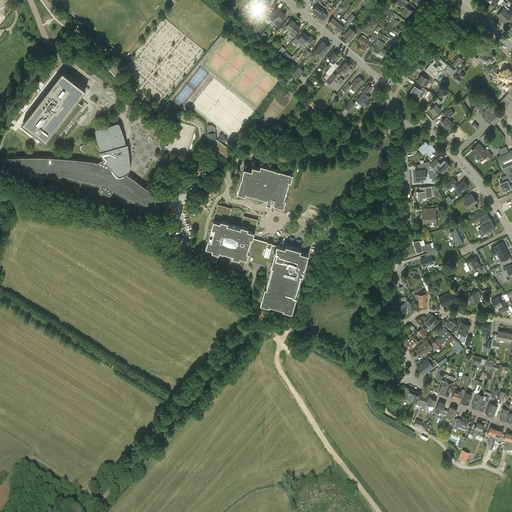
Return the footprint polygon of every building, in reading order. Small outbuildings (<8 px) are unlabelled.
[(267,0),(263,0),(257,8),(257,7),(261,11),(258,15),(262,18),(264,16),(263,16),(267,11),(265,9),(271,2),(267,0)] [(312,9),(318,14),(328,1),(324,6),(321,3),(322,0),(317,0),(319,1),(316,5),(312,9)] [(408,3),(405,0),(397,0),(395,3),(403,8),(401,12),(407,16),(408,16),(410,14),(409,13),(412,10),(406,6),(408,3)] [(323,19),(328,13),(325,11),(328,8),(327,8),(331,3),(328,1),(318,14),(323,19)] [(333,17),(328,22),(334,27),(340,19),(336,15),(340,11),(339,11),(342,8),(338,5),(336,8),(332,13),(334,15),(333,17)] [(277,7),(272,13),(269,11),(265,16),(269,19),(272,21),(273,20),(281,11),(277,7)] [(501,18),(507,11),(503,7),(497,14),(501,18)] [(399,29),(395,27),(399,21),(396,19),(398,16),(394,13),(388,9),(385,13),(392,17),(388,22),(389,22),(386,27),(396,34),(396,33),(397,33),(398,33),(399,31),(399,30),(398,30),(399,29)] [(286,15),(281,11),(273,20),(275,22),(274,24),(279,28),(283,22),(281,20),(286,15)] [(507,11),(501,18),(505,21),(507,19),(509,21),(511,18),(511,14),(511,15),(507,11)] [(340,19),(334,27),(339,32),(344,26),(346,24),(348,26),(356,17),(352,14),(344,23),(340,19)] [(283,23),(279,28),(279,29),(283,32),(287,27),(290,30),(295,23),(291,19),(291,20),(288,17),(283,23)] [(259,23),(254,28),(258,32),(263,27),(259,23)] [(290,30),(292,32),(290,35),(294,38),(298,33),(296,31),(300,27),(295,23),(290,30)] [(358,25),(353,31),(350,28),(344,35),(349,40),(356,33),(358,35),(363,29),(358,25)] [(452,33),(447,38),(450,42),(455,36),(460,42),(468,34),(468,33),(468,31),(467,30),(465,30),(464,30),(459,25),(452,33)] [(369,37),(367,39),(361,35),(358,41),(363,44),(361,48),(365,51),(371,41),(372,39),(375,40),(378,32),(375,30),(374,33),(373,32),(371,38),(369,37)] [(294,38),(292,41),(296,44),(298,42),(302,45),(304,42),(309,37),(303,32),(301,35),(298,33),(294,38)] [(383,39),(387,41),(389,38),(379,32),(377,36),(382,39),(383,39)] [(312,40),(309,37),(304,42),(310,47),(316,40),(313,38),(312,40)] [(375,45),(376,45),(373,50),(384,56),(386,50),(383,48),(386,42),(378,39),(375,45)] [(323,41),(315,50),(314,49),(311,54),(315,57),(318,53),(321,56),(329,46),(323,41)] [(306,58),(311,52),(307,49),(302,55),(306,58)] [(478,56),(479,56),(477,58),(472,54),(467,59),(475,67),(482,59),(487,63),(489,60),(491,62),(495,58),(493,56),(492,55),(492,54),(491,52),(490,52),(487,50),(485,52),(483,50),(478,56)] [(329,58),(331,60),(329,63),(331,65),(326,72),(327,73),(323,77),(327,79),(332,72),(338,65),(335,62),(337,60),(337,59),(339,56),(337,54),(338,54),(335,52),(334,51),(329,58)] [(426,68),(425,70),(428,73),(430,74),(434,78),(442,69),(438,65),(436,67),(433,65),(435,63),(436,61),(437,60),(438,61),(441,64),(440,66),(444,69),(443,70),(450,75),(454,70),(434,53),(430,57),(432,58),(434,60),(431,63),(430,63),(426,68)] [(455,67),(462,59),(459,56),(452,64),(455,67)] [(340,67),(336,71),(340,75),(344,70),(345,71),(348,73),(349,73),(351,70),(351,69),(349,67),(350,65),(350,64),(350,63),(349,62),(348,63),(345,61),(340,67)] [(296,80),(304,70),(299,67),(292,76),(296,80)] [(502,74),(499,76),(497,78),(501,81),(502,80),(503,80),(500,84),(498,86),(501,88),(502,87),(506,91),(507,90),(508,92),(499,102),(500,103),(499,105),(503,108),(504,107),(505,107),(511,99),(511,86),(506,81),(509,79),(510,80),(511,77),(511,76),(511,75),(511,73),(510,71),(507,68),(505,70),(504,69),(501,73),(502,74)] [(332,72),(327,79),(326,80),(330,84),(337,76),(332,72)] [(53,132),(59,136),(82,109),(69,97),(78,86),(64,74),(21,123),(44,142),(53,132)] [(428,75),(427,78),(421,74),(417,81),(425,86),(428,81),(432,84),(435,81),(428,75)] [(453,78),(459,83),(462,79),(456,74),(453,78)] [(351,84),(351,85),(348,83),(342,90),(345,92),(350,87),(355,91),(364,81),(358,76),(355,80),(351,84)] [(362,93),(356,100),(363,106),(363,105),(365,107),(370,102),(368,100),(370,97),(366,94),(367,93),(372,88),(368,85),(362,93)] [(422,87),(420,89),(414,85),(410,91),(417,95),(421,98),(426,90),(422,87)] [(481,96),(473,103),(480,110),(479,112),(482,116),(486,119),(485,120),(490,123),(491,120),(499,113),(487,100),(486,101),(481,96)] [(433,102),(435,104),(429,109),(435,115),(441,109),(437,105),(441,102),(438,98),(433,102)] [(355,103),(352,100),(345,108),(349,111),(354,106),(353,105),(355,103)] [(443,115),(445,117),(441,121),(450,131),(453,128),(450,125),(452,123),(448,119),(455,113),(450,108),(443,115)] [(74,158),(58,157),(21,156),(6,157),(6,164),(0,165),(0,164),(0,167),(6,169),(5,174),(28,176),(28,174),(58,177),(58,176),(65,177),(65,176),(101,184),(99,191),(110,195),(114,189),(139,205),(138,206),(151,214),(155,208),(158,210),(160,209),(161,209),(161,208),(156,203),(156,202),(155,201),(158,197),(152,193),(140,183),(129,175),(126,173),(127,172),(128,172),(129,171),(129,170),(130,169),(130,168),(130,167),(130,164),(129,158),(129,152),(128,144),(126,145),(125,140),(124,137),(123,133),(122,129),(120,125),(119,124),(118,123),(117,123),(116,123),(112,124),(110,125),(106,126),(101,127),(98,128),(97,128),(96,128),(96,129),(95,129),(95,130),(95,131),(96,137),(97,140),(98,146),(101,152),(90,146),(80,147),(79,152),(95,161),(74,158)] [(455,138),(460,142),(468,135),(464,132),(466,130),(462,125),(454,132),(458,136),(455,138)] [(214,147),(227,158),(232,152),(216,139),(216,133),(207,134),(208,144),(213,148),(214,147)] [(423,143),(418,148),(423,154),(425,151),(430,156),(433,153),(433,154),(433,153),(436,150),(431,145),(428,148),(423,143)] [(486,147),(484,149),(479,143),(471,151),(476,156),(475,157),(479,162),(484,157),(487,160),(493,155),(486,147)] [(502,170),(511,165),(511,149),(508,151),(506,146),(498,149),(498,151),(494,152),(496,157),(501,167),(502,170)] [(444,159),(440,163),(436,158),(430,164),(435,169),(437,167),(443,173),(448,169),(447,168),(450,165),(444,159)] [(417,164),(417,169),(415,169),(416,180),(426,179),(425,169),(432,168),(429,161),(417,164)] [(274,204),(280,205),(283,206),(285,198),(284,198),(289,180),(291,180),(293,173),(279,169),(279,170),(275,169),(276,168),(261,164),(260,168),(253,166),(252,169),(244,167),(242,175),(243,175),(242,178),(238,192),(245,194),(246,192),(267,198),(266,202),(270,203),(271,202),(274,203),(274,204)] [(500,186),(499,186),(501,190),(502,189),(503,191),(510,188),(508,183),(505,176),(501,177),(503,182),(499,184),(500,186)] [(463,180),(459,183),(453,177),(445,184),(449,189),(453,185),(461,193),(469,186),(463,180)] [(419,187),(420,191),(417,191),(418,201),(423,201),(422,198),(433,197),(432,186),(419,187)] [(471,193),(463,199),(471,212),(477,208),(474,203),(476,201),(471,193)] [(258,219),(252,218),(244,215),(240,227),(227,224),(232,208),(218,204),(203,258),(216,262),(220,250),(233,254),(229,266),(244,270),(248,254),(254,256),(253,260),(265,264),(267,260),(272,262),(271,266),(272,266),(266,287),(265,287),(261,303),(270,305),(270,304),(283,308),(283,309),(292,312),(296,296),(295,295),(301,274),(302,275),(303,270),(304,267),(308,254),(300,251),(300,249),(286,245),(285,247),(277,245),(272,244),(272,243),(268,241),(267,242),(252,238),(258,219)] [(435,208),(422,209),(423,224),(431,224),(431,219),(435,219),(435,224),(436,224),(435,208)] [(491,219),(490,219),(487,213),(487,214),(485,210),(470,217),(473,221),(479,218),(482,223),(480,224),(484,233),(495,228),(491,219)] [(452,226),(453,229),(449,231),(453,239),(450,241),(452,245),(457,242),(458,243),(462,241),(465,240),(462,234),(464,233),(461,225),(460,225),(459,223),(452,226)] [(419,241),(413,242),(414,245),(414,246),(417,253),(431,248),(432,251),(435,250),(434,247),(431,248),(430,243),(421,246),(419,241)] [(508,262),(506,258),(510,256),(503,242),(491,248),(494,255),(497,253),(500,260),(498,261),(501,266),(508,262)] [(431,255),(420,259),(423,266),(434,263),(431,255)] [(484,265),(480,267),(475,257),(465,262),(469,270),(476,267),(478,271),(481,270),(483,274),(487,272),(484,265)] [(506,276),(507,279),(508,281),(511,280),(511,279),(511,278),(511,277),(511,263),(503,268),(504,271),(507,270),(509,275),(506,276)] [(432,293),(424,276),(421,278),(427,291),(426,291),(428,295),(432,293)] [(418,294),(415,294),(416,300),(418,300),(419,306),(426,305),(426,303),(427,302),(426,298),(426,293),(425,290),(422,290),(422,294),(418,294)] [(471,295),(468,296),(465,297),(468,304),(475,301),(475,302),(479,300),(478,298),(481,297),(478,290),(470,294),(471,295)] [(455,300),(451,291),(438,297),(443,306),(455,300)] [(509,299),(504,302),(501,303),(498,296),(491,300),(495,308),(498,306),(501,313),(508,309),(506,306),(511,304),(509,299)] [(400,298),(400,302),(396,302),(397,312),(406,311),(406,302),(406,297),(400,298)] [(414,300),(407,301),(408,311),(415,310),(414,306),(417,306),(416,303),(414,303),(414,300)] [(428,332),(431,329),(439,321),(432,315),(424,323),(428,326),(425,329),(428,332)] [(451,317),(449,321),(445,326),(447,327),(447,328),(449,330),(450,329),(452,330),(455,325),(458,322),(451,317)] [(463,322),(462,323),(461,322),(457,332),(467,335),(470,325),(466,324),(466,323),(463,322)] [(482,323),(482,326),(480,326),(479,327),(479,330),(480,331),(482,331),(482,334),(489,334),(490,323),(482,323)] [(454,338),(443,326),(437,332),(448,343),(450,341),(453,344),(456,341),(454,338)] [(417,331),(423,337),(427,333),(421,327),(417,331)] [(498,330),(497,334),(493,333),(492,339),(493,339),(492,345),(499,346),(500,339),(504,340),(505,332),(498,330)] [(468,335),(465,344),(470,346),(473,337),(468,335)] [(418,343),(412,336),(405,343),(411,350),(418,343)] [(431,343),(436,349),(445,342),(442,338),(439,340),(437,338),(431,343)] [(433,347),(426,340),(418,346),(419,347),(416,350),(421,355),(424,353),(425,354),(433,347)] [(463,348),(457,341),(450,347),(453,350),(455,348),(456,350),(455,351),(457,353),(458,352),(463,348)] [(430,356),(426,359),(416,366),(420,371),(430,363),(429,362),(433,360),(430,356)] [(446,357),(437,363),(439,366),(448,360),(446,357)] [(473,364),(479,366),(482,359),(475,357),(473,364)] [(484,367),(492,369),(494,363),(487,361),(484,367)] [(433,367),(430,363),(420,371),(423,375),(433,367)] [(454,381),(455,378),(445,374),(445,373),(439,371),(435,380),(442,382),(442,381),(443,381),(439,392),(448,396),(454,381)] [(474,392),(477,393),(471,406),(477,409),(483,395),(478,393),(481,386),(477,384),(478,381),(475,386),(476,386),(474,392)] [(413,395),(415,391),(406,386),(400,398),(410,402),(411,400),(414,395),(413,395)] [(461,391),(458,390),(455,399),(459,400),(460,397),(461,397),(464,389),(462,388),(461,391)] [(493,401),(495,396),(496,396),(498,390),(493,388),(491,394),(490,393),(489,396),(491,397),(489,401),(492,402),(492,401),(493,401)] [(500,390),(497,398),(502,400),(505,392),(500,390)] [(414,395),(411,400),(414,401),(412,405),(411,407),(411,406),(407,414),(409,415),(411,412),(416,402),(416,403),(420,393),(415,391),(413,395),(414,395)] [(469,391),(468,393),(465,391),(461,401),(468,404),(472,394),(471,394),(472,392),(469,391)] [(424,395),(420,393),(416,403),(420,405),(424,395)] [(483,395),(477,409),(479,409),(483,411),(488,401),(489,396),(483,394),(483,395)] [(424,395),(420,405),(425,407),(426,404),(427,403),(427,404),(430,397),(424,395)] [(427,404),(424,410),(426,411),(430,405),(433,406),(436,400),(430,397),(427,404)] [(439,401),(436,408),(434,411),(441,413),(445,415),(447,411),(443,409),(445,404),(439,401)] [(489,402),(485,412),(493,415),(498,405),(489,402)] [(506,402),(504,408),(502,407),(499,418),(506,420),(510,404),(506,402)] [(446,415),(447,415),(446,417),(452,420),(450,423),(453,424),(456,418),(453,417),(457,409),(450,406),(446,415)] [(457,419),(456,418),(453,424),(454,425),(453,427),(457,429),(458,426),(461,427),(463,428),(465,427),(466,427),(467,425),(469,422),(468,421),(469,419),(462,416),(460,419),(457,418),(457,419)] [(424,422),(417,419),(416,419),(414,425),(421,428),(424,422)] [(477,422),(474,428),(472,435),(475,436),(478,429),(481,431),(484,424),(477,422)] [(490,427),(488,433),(487,434),(490,435),(487,443),(491,445),(496,429),(490,427)] [(502,431),(496,429),(491,445),(493,445),(495,439),(496,439),(497,436),(500,437),(502,431)] [(504,438),(507,439),(503,449),(506,450),(511,434),(506,432),(504,438)] [(462,449),(460,454),(458,459),(462,460),(465,462),(469,453),(462,449)]
